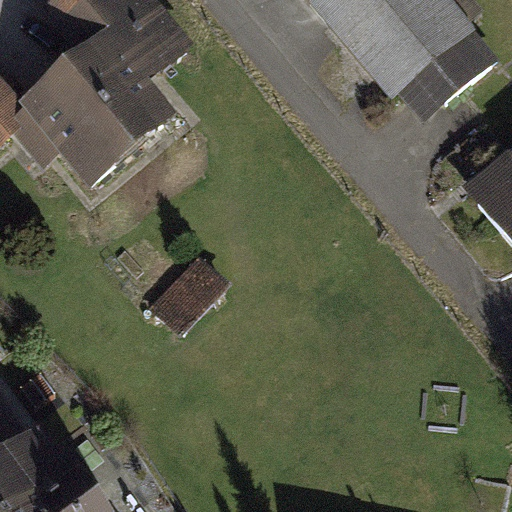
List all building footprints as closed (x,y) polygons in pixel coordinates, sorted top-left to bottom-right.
[(24,115),(0,88),(0,161),(21,143),(44,170),(60,155),(96,195),(182,118),(154,87),(195,51),(150,0),(50,0),(72,24),(67,29),(91,56),(24,115)] [(307,0),(415,127),(496,59),(445,0),(307,0)] [(511,147),(468,185),(511,236),(511,147)] [(200,260),(153,311),(183,339),(230,287),(200,260)] [(95,511),(49,451),(0,488),(0,511),(95,511)]
